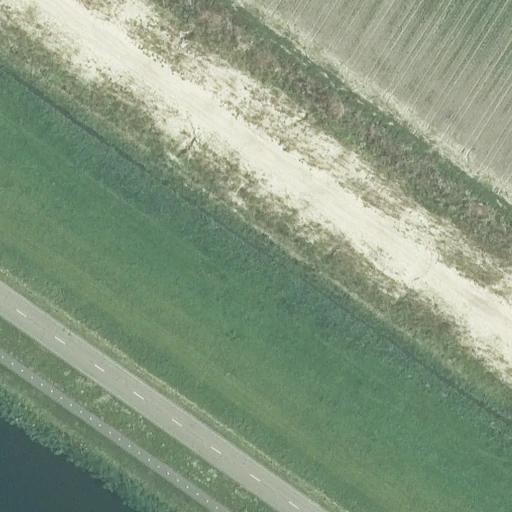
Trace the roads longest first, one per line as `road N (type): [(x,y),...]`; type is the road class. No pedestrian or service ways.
road 1 (unclassified): [(3,0),(511,355)]
road 2 (tertiary): [(302,511),(0,297)]
